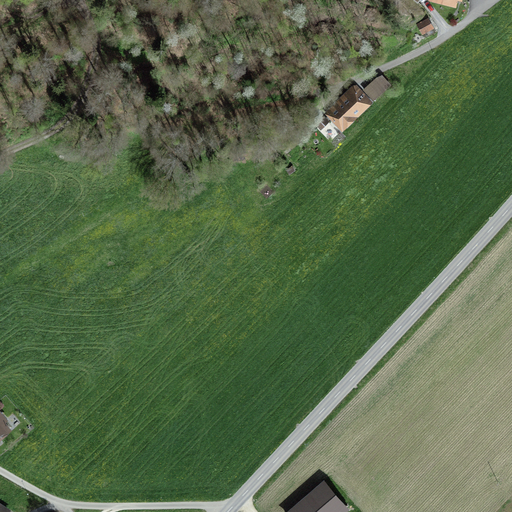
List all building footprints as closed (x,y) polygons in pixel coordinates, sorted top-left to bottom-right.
[(417,25),(422,35),(434,29),(429,19),(417,25)] [(363,90),(373,101),(391,85),(382,76),(376,78),(363,90)] [(357,85),(353,86),(325,114),(342,133),(372,104),(357,85)] [(315,125),(321,131),(330,123),(324,116),(315,125)] [(286,170),(289,174),(295,170),(292,165),(286,170)] [(267,199),(274,192),(266,185),(259,192),(267,199)] [(0,410),(0,440),(12,429),(6,422),(8,419),(0,410)] [(346,511),(350,509),(324,479),(285,511),(346,511)] [(0,511),(9,511),(11,509),(0,502),(0,511)]
